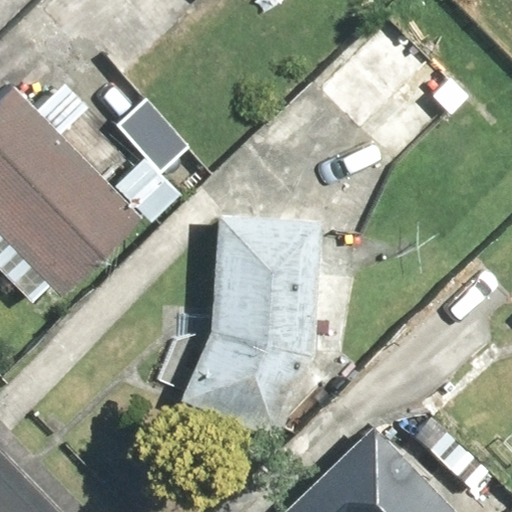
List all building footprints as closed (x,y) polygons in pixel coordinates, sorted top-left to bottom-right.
[(296,0),(263,24),(281,50),(328,16),(316,0),(296,0)] [(380,9),(307,79),(391,167),(464,97),(380,9)] [(116,60),(133,84),(184,48),(168,24),(116,60)] [(0,93),(0,273),(34,309),(51,293),(138,209),(14,80),(0,93)] [(275,429),(308,350),(352,352),(357,265),(313,262),(315,217),(212,212),(206,331),(174,401),(275,429)] [(460,392),(486,418),(511,393),(511,349),(508,346),(460,392)] [(510,511),(404,393),(381,413),(269,511),(510,511)]
